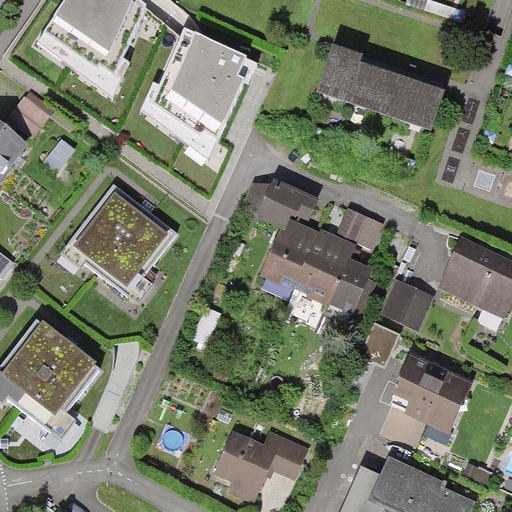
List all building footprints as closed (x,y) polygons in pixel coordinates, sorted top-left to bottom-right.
[(147,7),(137,0),(67,0),(37,46),(114,99),(129,66),(122,59),(147,7)] [(245,60),(186,33),(160,88),(154,84),(142,111),(209,161),(246,82),(237,78),(245,60)] [(362,57),(334,48),(318,95),(431,133),(445,92),(403,79),(360,64),(362,57)] [(8,121),(33,140),(55,111),(31,92),(8,121)] [(0,125),(0,182),(27,146),(0,125)] [(78,151),(63,139),(42,167),(57,179),(78,151)] [(293,291),(320,231),(310,227),(320,205),(271,183),(253,222),(281,234),(262,278),(293,291)] [(115,190),(64,255),(81,269),(86,262),(139,304),(153,287),(140,277),(173,235),(115,190)] [(320,231),(293,291),(349,317),(368,275),(344,265),(351,249),(368,256),(381,227),(340,209),(329,235),(320,231)] [(511,286),(511,264),(460,241),(436,292),(497,320),(511,286)] [(0,254),(0,282),(14,264),(0,254)] [(429,301),(394,285),(380,317),(415,332),(429,301)] [(101,370),(38,321),(0,370),(0,406),(4,409),(9,402),(60,441),(75,421),(66,414),(101,370)] [(389,370),(402,339),(377,329),(364,360),(389,370)] [(463,383),(408,359),(394,393),(411,400),(405,414),(442,430),(463,383)] [(265,444),(234,431),(215,474),(235,482),(230,494),(256,505),(271,470),(295,481),(310,447),(271,431),(265,444)] [(446,482),(390,458),(382,479),(364,471),(346,511),(386,511),(472,511),(476,504),(442,490),(446,482)]
